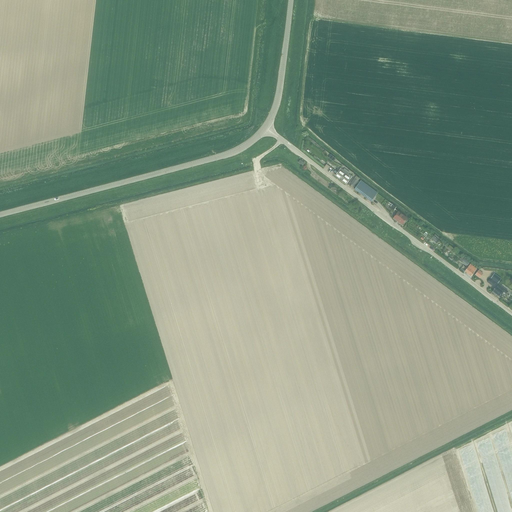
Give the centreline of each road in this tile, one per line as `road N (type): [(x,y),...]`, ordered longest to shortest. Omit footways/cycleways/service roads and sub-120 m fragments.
road 1 (unclassified): [(511,313),(267,127)]
road 2 (tertiary): [(0,214),(230,154),(267,127)]
road 3 (tertiary): [(267,127),(289,0)]
